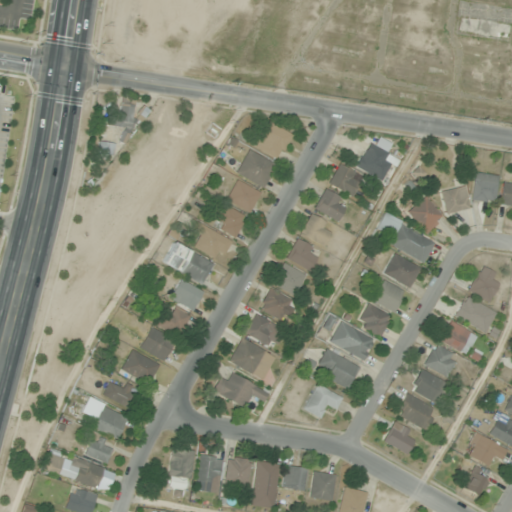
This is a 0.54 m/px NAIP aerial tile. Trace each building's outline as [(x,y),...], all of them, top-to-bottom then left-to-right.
[(123,131),(137,111),(120,100),(107,120),(123,131)] [(253,146),(276,161),(292,136),(268,121),(253,146)] [(112,155),(112,143),(98,144),(99,155),(112,155)] [(354,167),(381,182),(393,158),(367,144),(354,167)] [(274,164),(247,151),(235,175),(262,188),(274,164)] [(351,182),(354,172),(336,165),(328,188),(352,195),(356,184),(351,182)] [(470,200),(494,203),(497,175),(473,173),(470,200)] [(225,201),(248,213),(259,193),(236,181),(225,201)] [(511,184),(501,183),(499,205),(511,206),(511,184)] [(441,191),(444,213),(467,211),(464,188),(441,191)] [(346,203),(325,190),(313,209),(335,222),(346,203)] [(406,212),(425,233),(442,218),(423,197),(406,212)] [(213,227),(234,238),(245,217),(223,206),(213,227)] [(299,234),(322,246),(329,232),(323,229),(326,223),(310,214),(299,234)] [(190,230),(199,235),(193,248),(214,258),(217,252),(223,255),(230,241),(194,222),(190,230)] [(386,245),(422,263),(432,243),(397,225),(386,245)] [(308,255),(311,245),(293,240),(287,263),(311,269),(314,257),(308,255)] [(212,261),(170,244),(161,267),(203,284),(212,261)] [(418,269),(393,254),(382,273),(407,288),(418,269)] [(271,284),(293,295),(304,275),(282,264),(271,284)] [(494,273),(478,266),(467,293),(488,302),(496,284),(490,282),(494,273)] [(168,298),(191,310),(201,292),(179,280),(168,298)] [(370,300),(391,312),(403,293),(382,280),(370,300)] [(258,310),(280,321),(291,301),(268,290),(258,310)] [(483,334),(495,314),(465,296),(453,316),(483,334)] [(156,326),(176,336),(187,316),(168,305),(156,326)] [(389,316),(365,305),(356,325),(380,337),(389,316)] [(244,334),(273,350),(284,330),(255,315),(244,334)] [(438,341),(457,352),(469,332),(450,321),(438,341)] [(328,342),(362,360),(373,340),(339,322),(328,342)] [(138,349),(161,361),(172,340),(149,328),(138,349)] [(228,362),(252,374),(264,351),(240,339),(228,362)] [(422,365),(445,378),(456,357),(433,345),(422,365)] [(120,370),(146,385),(157,365),(131,350),(120,370)] [(346,389),(358,367),(325,350),(317,365),(325,369),(321,376),(346,389)] [(433,403),(444,382),(419,370),(408,390),(433,403)] [(268,391),(229,375),(227,381),(218,378),(211,394),(245,408),(249,397),(263,402),(268,391)] [(130,410),(138,392),(110,378),(101,396),(130,410)] [(302,409),(319,419),(327,404),(335,409),(341,399),(317,385),(302,409)] [(394,414),(424,432),(436,411),(406,394),(394,414)] [(89,427),(116,440),(126,417),(87,398),(81,413),(93,419),(89,427)] [(511,431),(511,419),(492,419),(492,441),(511,441),(511,431)] [(382,442),(403,453),(414,434),(393,422),(382,442)] [(499,461),(505,450),(474,433),(463,454),(486,467),(491,457),(499,461)] [(108,462),(112,443),(89,438),(85,457),(108,462)] [(193,452),(171,449),(165,488),(187,491),(193,452)] [(96,487),(101,467),(47,452),(41,472),(96,487)] [(210,484),(216,485),(222,459),(200,455),(193,490),(208,493),(210,484)] [(247,488),(249,459),(226,458),(225,487),(247,488)] [(255,462),(249,506),(273,509),(278,465),(255,462)] [(283,489),(304,489),(304,467),(283,467),(283,489)] [(488,477),(472,468),(461,489),(477,498),(488,477)] [(334,474),(311,472),(309,498),(331,500),(334,474)] [(63,508),(74,511),(90,511),(96,496),(71,487),(63,508)] [(361,511),(366,493),(343,488),(337,511),(361,511)]
